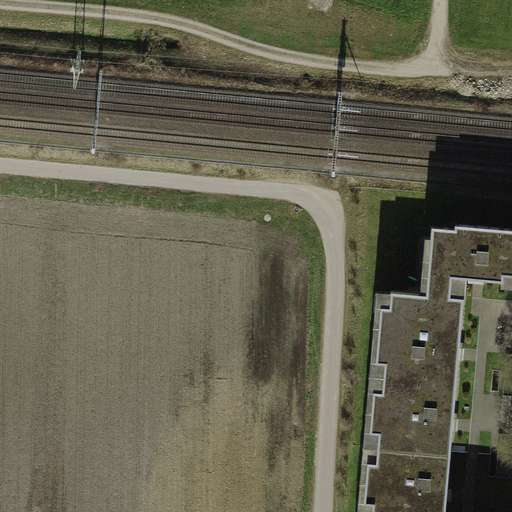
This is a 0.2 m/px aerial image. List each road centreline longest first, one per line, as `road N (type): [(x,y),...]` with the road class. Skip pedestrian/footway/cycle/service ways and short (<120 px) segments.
road 1 (track): [(325,511),(341,262),(328,197),(0,166)]
road 2 (track): [(0,0),(172,15),(305,59),(435,70)]
